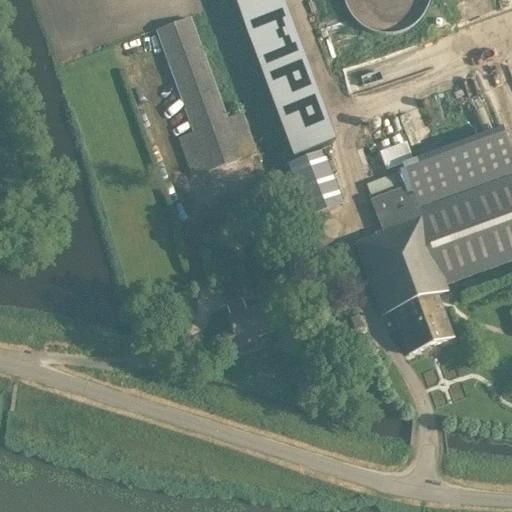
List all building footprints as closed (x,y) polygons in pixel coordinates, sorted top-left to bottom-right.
[(340,0),(343,6),(346,13),(350,17),(356,22),(362,26),(368,28),(374,28),(383,28),(391,26),(396,23),(403,18),(408,13),(411,6),(413,0),(340,0)] [(192,131),(178,135),(191,174),(255,152),(240,111),(225,117),(189,16),(155,28),(192,131)] [(484,79),(469,79),(469,93),(484,93),(484,79)] [(373,232),(374,234),(353,241),(380,314),(392,310),(408,353),(451,337),(436,294),(447,290),(445,283),(511,257),(511,157),(500,126),(394,165),(376,115),(342,128),(380,229),(373,232)] [(286,164),(306,216),(342,202),(321,150),(286,164)] [(229,249),(220,252),(224,263),(233,260),(229,249)] [(244,295),(240,282),(220,289),(224,302),(244,295)] [(242,300),(225,306),(228,314),(226,315),(230,329),(221,332),(226,349),(255,340),(253,335),(277,328),(268,301),(245,309),(242,300)]
